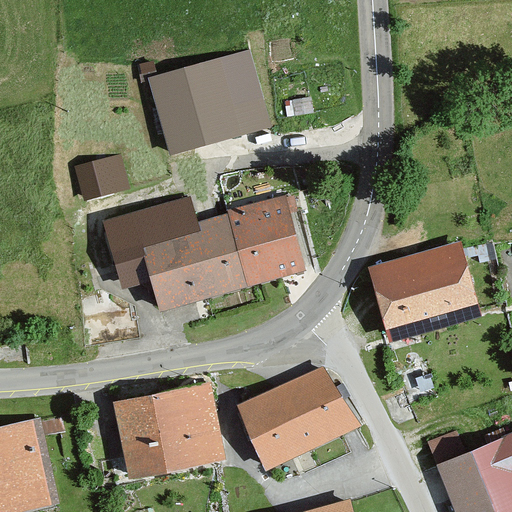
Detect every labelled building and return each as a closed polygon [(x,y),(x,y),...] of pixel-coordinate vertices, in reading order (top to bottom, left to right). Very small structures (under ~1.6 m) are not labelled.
[(156,78),(151,79),(171,152),(269,125),(249,52),(156,78)] [(151,79),(156,78),(152,64),(138,69),(143,82),(151,79)] [(118,158),(79,168),(87,197),(126,186),(118,158)] [(228,213),(229,217),(248,284),(296,271),(297,275),(300,274),(304,273),(303,269),(305,268),(290,211),(295,210),(293,203),(292,196),(228,213)] [(190,200),(106,223),(123,284),(146,278),(149,287),(155,285),(162,308),(200,298),(248,284),(229,217),(197,226),(190,200)] [(457,247),(375,271),(384,303),(393,335),(475,311),(457,247)] [(241,408),(265,464),(293,451),(340,428),(357,421),(343,400),(350,396),(343,385),(336,389),(324,370),(241,408)] [(205,384),(118,401),(124,432),(133,475),(220,458),(205,384)] [(37,422),(40,436),(64,431),(61,417),(37,422)] [(37,422),(0,431),(0,511),(56,499),(40,436),(37,422)] [(456,435),(432,444),(456,504),(452,505),(448,507),(450,511),(511,511),(511,436),(501,440),(498,431),(484,436),(488,445),(464,455),(456,435)] [(314,511),(350,511),(348,503),(314,511)]
